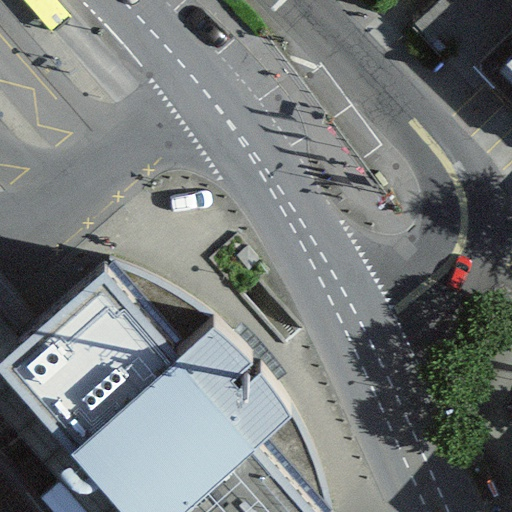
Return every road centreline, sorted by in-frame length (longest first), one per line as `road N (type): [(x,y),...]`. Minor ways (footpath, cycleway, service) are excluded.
road 1 (residential): [(303,0),(438,152),(464,209),(448,265),(405,301),(351,325)]
road 2 (residential): [(351,325),(259,165),(121,0)]
road 3 (residential): [(351,325),(437,511)]
